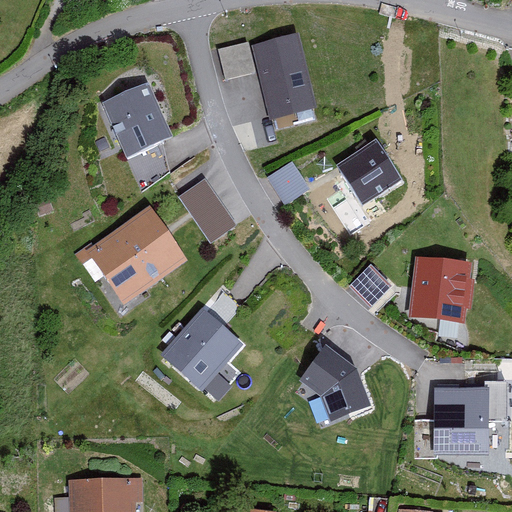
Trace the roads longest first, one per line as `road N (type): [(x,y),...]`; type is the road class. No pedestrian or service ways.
road 1 (residential): [(194,10),(215,109),(265,211),(328,291),(424,363)]
road 2 (residential): [(194,10),(88,41),(0,96)]
road 3 (residential): [(511,29),(390,0)]
